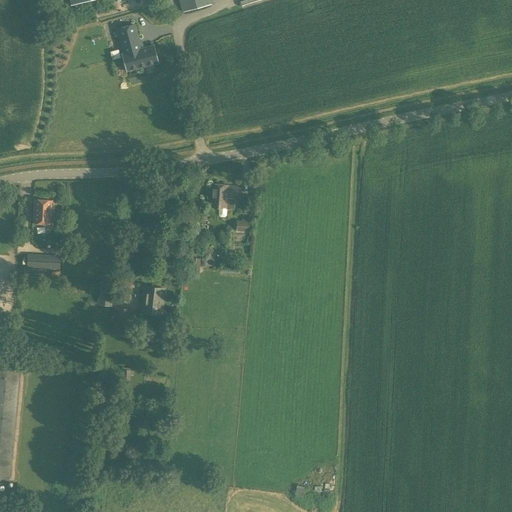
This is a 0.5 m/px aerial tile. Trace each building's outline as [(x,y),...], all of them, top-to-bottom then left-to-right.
[(178,0),(182,12),(212,4),(210,0),(178,0)] [(126,72),(159,63),(154,44),(141,48),(135,24),(116,29),(123,53),(121,53),(126,72)] [(108,50),(116,49),(115,41),(107,43),(108,50)] [(118,49),(109,51),(112,59),(120,57),(118,49)] [(209,206),(219,207),(219,215),(220,217),(224,217),(226,215),(226,210),(234,210),(235,198),(227,198),(227,194),(241,195),(241,187),(210,185),(209,206)] [(51,223),(52,200),(35,200),(34,222),(51,223)] [(236,220),(235,231),(249,232),(250,214),(242,213),(242,220),(236,220)] [(26,267),(60,269),(60,256),(27,254),(26,267)] [(190,273),(199,274),(200,259),(191,258),(190,265),(185,265),(185,272),(190,273)] [(145,286),(141,312),(161,314),(165,289),(145,286)] [(96,304),(112,306),(115,290),(99,287),(96,304)] [(112,334),(130,336),(132,309),(115,307),(112,334)] [(0,483),(8,485),(20,364),(0,362),(0,483)]
